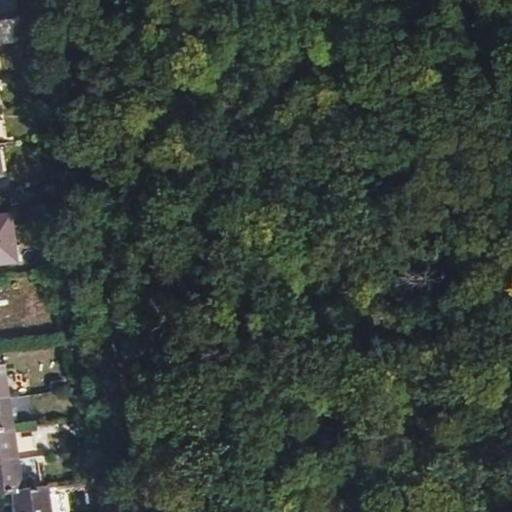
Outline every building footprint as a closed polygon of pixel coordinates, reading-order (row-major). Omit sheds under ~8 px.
[(10,217),(0,217),(0,264),(17,262),(10,217)] [(0,399),(9,398),(4,368),(0,368),(0,399)] [(0,431),(14,429),(9,398),(0,399),(0,431)] [(14,429),(0,431),(0,463),(19,460),(14,429)] [(19,460),(0,463),(0,494),(15,492),(24,491),(19,460)] [(24,491),(15,492),(17,511),(51,511),(48,487),(24,491)]
